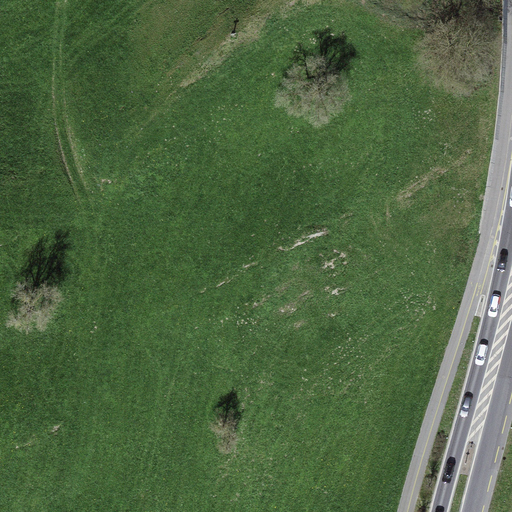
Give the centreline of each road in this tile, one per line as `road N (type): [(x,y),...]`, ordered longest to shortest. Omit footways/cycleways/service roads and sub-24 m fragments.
road 1 (secondary): [(490,379),(454,454),(440,511)]
road 2 (secondary): [(472,511),(490,379)]
